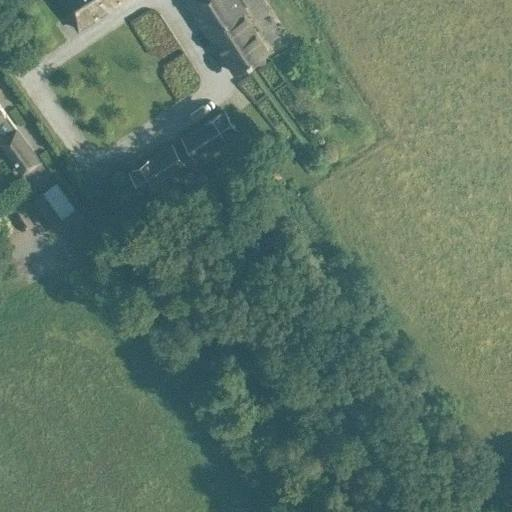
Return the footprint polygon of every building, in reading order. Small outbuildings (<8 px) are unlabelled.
[(60,0),(79,28),(121,0),(60,0)] [(239,0),(187,0),(207,31),(209,30),(235,71),(268,50),(244,11),(246,10),(239,0)] [(196,158),(219,143),(224,150),(244,137),(225,107),(222,109),(221,108),(205,119),(206,120),(181,136),(196,158)] [(41,161),(16,127),(0,138),(0,139),(23,173),(41,161)] [(172,144),(132,170),(145,190),(148,188),(152,195),(187,173),(182,166),(185,164),(172,144)] [(213,169),(225,190),(235,185),(223,164),(213,169)] [(75,207),(57,181),(28,202),(46,227),(75,207)]
